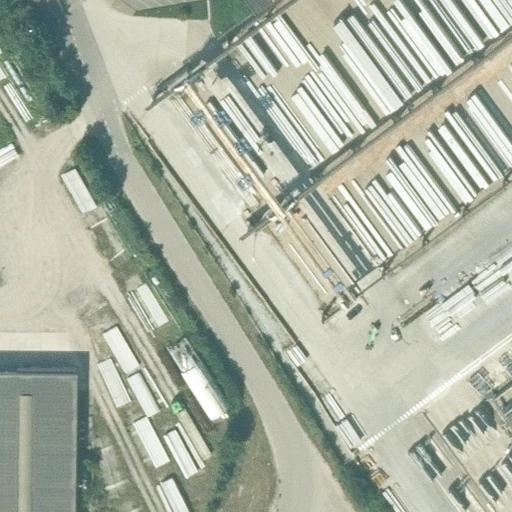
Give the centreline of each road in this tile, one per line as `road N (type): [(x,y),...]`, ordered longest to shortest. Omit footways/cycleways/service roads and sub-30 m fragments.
road 1 (unknown): [(404,338),(228,83),(190,48),(63,13),(90,0)]
road 2 (unknown): [(63,13),(102,51),(179,182),(331,395)]
road 3 (unknown): [(404,338),(331,395),(411,511)]
road 4 (unknown): [(511,225),(458,271),(415,327)]
